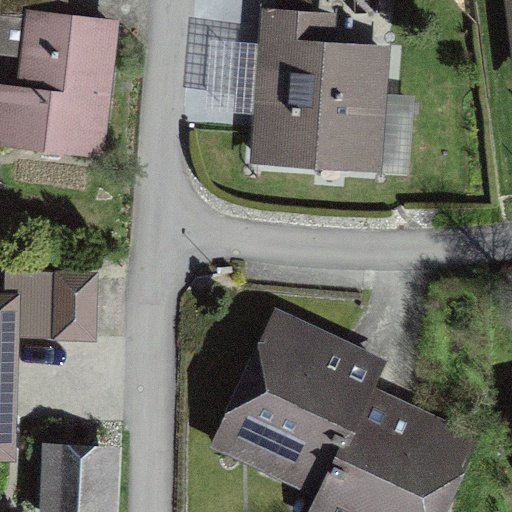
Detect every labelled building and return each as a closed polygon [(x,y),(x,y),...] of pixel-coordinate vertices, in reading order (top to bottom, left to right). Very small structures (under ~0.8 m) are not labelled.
[(60,17),(61,0),(1,0),(0,11),(0,14),(33,19),(24,91),(0,87),(0,140),(96,151),(111,23),(60,17)] [(373,165),(381,50),(326,46),(328,18),(268,14),(257,157),(373,165)] [(8,275),(7,304),(6,333),(91,335),(93,276),(8,275)] [(262,461),(321,488),(367,393),(381,366),(349,351),(343,364),(283,336),(250,407),(280,421),(262,461)] [(397,407),(367,393),(321,488),(309,511),(383,511),(387,504),(403,511),(421,511),(451,448),(391,420),(397,407)] [(57,511),(98,511),(101,464),(60,462),(57,511)]
